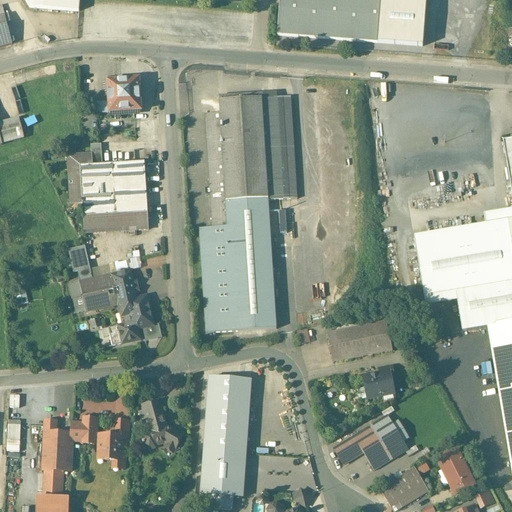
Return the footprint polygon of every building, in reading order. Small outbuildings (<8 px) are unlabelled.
[(79,0),(24,0),(30,8),(79,12),(79,0)] [(279,0),(277,36),(378,44),(381,0),(279,0)] [(2,6),(0,6),(0,48),(12,45),(5,16),(2,6)] [(140,80),(107,82),(110,114),(141,112),(140,80)] [(276,93),(219,97),(220,114),(226,203),(268,200),(268,201),(283,200),(277,99),(276,93)] [(291,98),(277,99),(283,200),(283,201),(297,200),(291,98)] [(109,103),(96,104),(96,115),(109,114),(109,103)] [(220,114),(205,115),(212,229),(212,230),(228,229),(226,203),(220,114)] [(0,145),(2,145),(2,144),(24,138),(19,119),(0,124),(0,145)] [(511,139),(503,141),(511,193),(511,139)] [(92,156),(68,157),(70,184),(69,184),(69,186),(70,186),(71,201),(82,201),(80,167),(92,166),(92,156)] [(92,166),(80,167),(82,201),(83,218),(148,214),(144,163),(92,166)] [(268,200),(226,203),(228,229),(212,230),(212,229),(199,230),(206,334),(276,330),(268,201),(268,200)] [(148,214),(83,218),(84,234),(136,231),(149,230),(148,214)] [(511,221),(412,238),(425,310),(458,304),(462,333),(511,324),(511,221)] [(131,271),(110,276),(114,291),(117,304),(117,305),(120,304),(120,303),(137,299),(131,271)] [(110,276),(80,283),(83,298),(114,291),(110,276)] [(83,298),(74,300),(77,314),(117,304),(114,291),(83,298)] [(124,325),(118,327),(122,345),(140,340),(138,330),(153,326),(150,312),(148,312),(144,298),(137,299),(120,303),(120,304),(122,315),(123,315),(130,313),(130,315),(131,314),(133,323),(124,325)] [(130,313),(123,315),(122,315),(124,325),(133,323),(131,314),(130,315),(130,313)] [(386,322),(326,334),(333,364),(392,352),(386,322)] [(299,332),(302,344),(312,342),(309,329),(299,332)] [(392,367),(379,369),(380,374),(363,378),(365,390),(368,391),(369,398),(367,398),(367,399),(382,397),(384,394),(392,392),(393,394),(394,394),(391,378),(394,377),(392,367)] [(238,403),(207,401),(204,452),(243,454),(244,433),(236,433),(238,403)] [(156,403),(143,407),(146,420),(144,420),(147,430),(150,429),(151,434),(145,435),(142,440),(143,442),(142,443),(142,444),(143,444),(144,446),(149,449),(155,448),(156,445),(165,443),(175,449),(182,437),(174,432),(172,434),(166,430),(165,429),(163,428),(163,426),(156,403)] [(95,420),(84,419),(84,424),(83,442),(83,444),(94,445),(94,436),(95,420)] [(9,420),(8,451),(21,451),(21,420),(9,420)] [(71,435),(55,434),(56,423),(46,422),(43,471),(46,471),(62,472),(70,472),(72,442),(72,435),(71,435)] [(84,424),(72,424),(71,435),(72,435),(72,442),(83,442),(84,424)] [(391,461),(370,427),(353,437),(354,438),(363,454),(374,472),(391,461)] [(116,437),(94,436),(94,445),(99,445),(98,460),(114,461),(113,470),(125,470),(125,450),(122,450),(122,434),(116,434),(116,437)] [(354,438),(334,450),(343,466),(363,454),(354,438)] [(475,486),(457,450),(437,460),(455,496),(475,486)] [(428,464),(420,469),(423,474),(431,470),(428,464)] [(244,469),(203,467),(201,496),(243,498),(244,469)] [(415,470),(380,491),(390,508),(399,503),(402,508),(428,492),(415,470)] [(62,472),(46,471),(44,498),(61,499),(62,472)] [(308,508),(314,496),(298,489),(293,500),(308,508)] [(482,509),(499,502),(493,489),(476,495),(482,509)]
